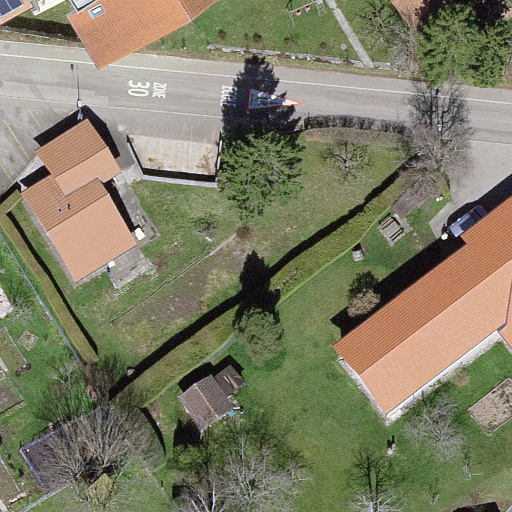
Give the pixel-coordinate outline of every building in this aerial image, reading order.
[(73,0),(98,36),(151,0),(73,0)] [(88,130),(42,155),(63,194),(110,168),(88,130)] [(209,150),(136,152),(137,184),(210,182),(209,150)] [(511,219),(342,352),(391,415),(499,331),(511,347),(511,219)] [(232,416),(211,382),(183,399),(203,433),(232,416)]
